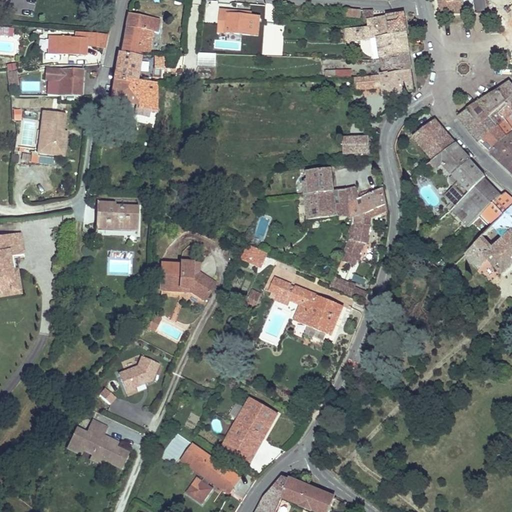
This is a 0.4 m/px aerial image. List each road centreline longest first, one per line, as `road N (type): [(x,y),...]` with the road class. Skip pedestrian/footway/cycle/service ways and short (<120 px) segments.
road 1 (tertiary): [(312,456),(394,245),(388,133),(407,108),(441,90)]
road 2 (unknown): [(118,511),(207,309)]
road 3 (residential): [(82,194),(122,0)]
road 4 (unclassified): [(441,90),(445,117),(511,185)]
